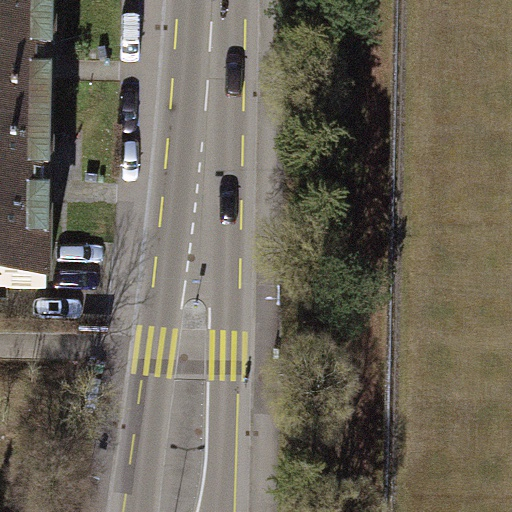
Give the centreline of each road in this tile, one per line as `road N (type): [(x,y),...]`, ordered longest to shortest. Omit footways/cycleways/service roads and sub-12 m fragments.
road 1 (secondary): [(196,225),(160,352),(142,511)]
road 2 (secondary): [(217,511),(226,357),(196,225)]
road 3 (secondary): [(211,0),(196,225)]
